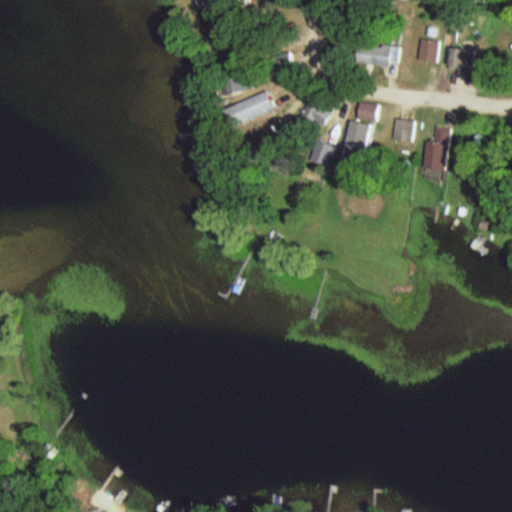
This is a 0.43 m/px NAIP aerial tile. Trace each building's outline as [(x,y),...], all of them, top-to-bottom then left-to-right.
[(197,0),(197,1),(196,1),(197,34),(227,32),(225,0),(197,0)] [(442,63),(444,41),(422,40),(421,61),(442,63)] [(453,67),(478,70),(480,51),(455,48),(453,67)] [(283,110),(276,91),(243,104),(250,123),(283,110)] [(362,119),(382,121),(384,105),(364,103),(362,119)] [(398,142),(418,142),(418,120),(399,119),(398,142)] [(377,124),(356,121),(350,157),(372,161),(377,124)] [(429,142),(427,171),(451,172),(453,128),(439,127),(438,142),(429,142)]
